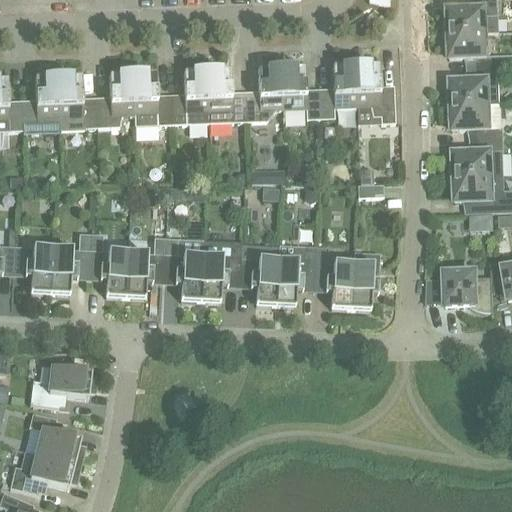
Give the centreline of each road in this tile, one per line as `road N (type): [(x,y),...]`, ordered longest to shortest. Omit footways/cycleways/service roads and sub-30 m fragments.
road 1 (residential): [(409,353),(411,0)]
road 2 (residential): [(133,339),(409,353)]
road 3 (residential): [(107,20),(321,13),(336,0)]
road 4 (residential): [(101,511),(133,339)]
road 5 (residential): [(0,332),(133,339)]
